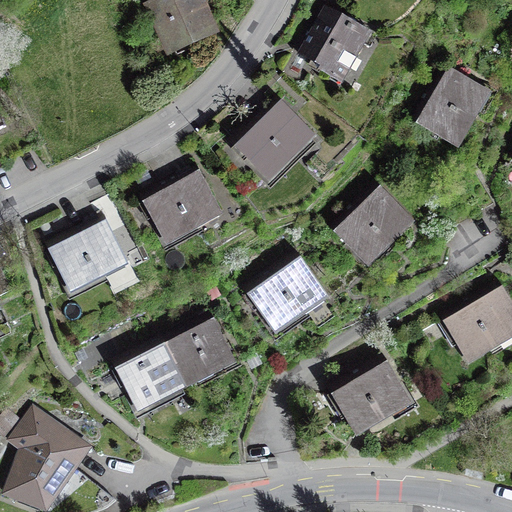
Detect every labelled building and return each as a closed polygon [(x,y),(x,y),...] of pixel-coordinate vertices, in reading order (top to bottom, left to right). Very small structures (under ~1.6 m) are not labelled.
[(152,8),(170,47),(210,30),(196,0),(170,0),(154,8),(152,8)] [(310,65),(337,80),(353,52),(357,55),(369,33),(325,8),(299,54),(312,61),(310,65)] [(442,69),(414,117),(458,142),(486,95),(442,69)] [(234,140),(270,176),(310,136),(274,100),(234,140)] [(0,160),(30,145),(17,119),(5,125),(0,115),(0,160)] [(145,195),(170,239),(217,213),(192,168),(145,195)] [(466,190),(478,211),(489,204),(477,184),(466,190)] [(334,225),(369,261),(408,222),(373,186),(334,225)] [(455,197),(467,217),(478,211),(466,190),(455,197)] [(443,203),(455,224),(467,217),(455,197),(443,203)] [(431,210),(443,231),(455,224),(443,203),(431,210)] [(50,243),(73,288),(122,264),(99,218),(50,243)] [(249,288),(277,329),(322,297),(294,257),(249,288)] [(0,265),(0,290),(10,286),(0,265)] [(511,313),(496,286),(445,316),(472,360),(511,336),(511,313)] [(162,340),(185,385),(230,361),(207,317),(162,340)] [(185,385),(162,340),(118,363),(141,407),(185,385)] [(407,405),(372,348),(347,364),(355,377),(334,391),(361,434),(407,405)] [(6,492),(44,507),(54,481),(67,463),(73,468),(85,450),(64,435),(62,438),(56,434),(60,429),(33,410),(12,439),(23,447),(6,492)]
